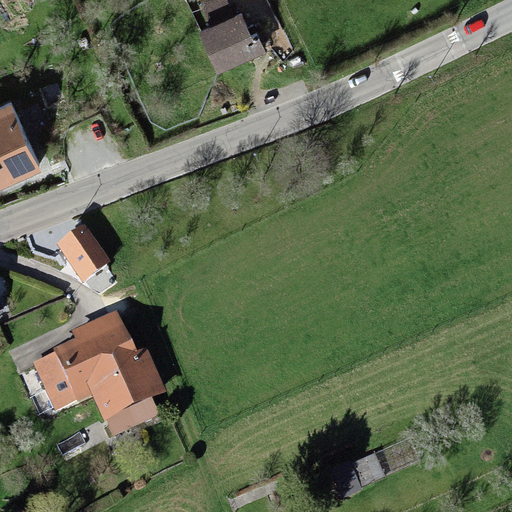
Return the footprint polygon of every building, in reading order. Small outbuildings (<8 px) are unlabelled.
[(224,0),(199,0),(209,18),(228,8),(224,0)] [(234,14),(200,33),(220,69),(255,49),(234,14)] [(4,109),(0,110),(0,188),(31,175),(4,109)] [(82,240),(60,254),(80,285),(102,270),(82,240)] [(130,364),(112,322),(69,340),(74,350),(55,359),(76,408),(91,401),(102,427),(163,400),(145,358),(130,364)]
